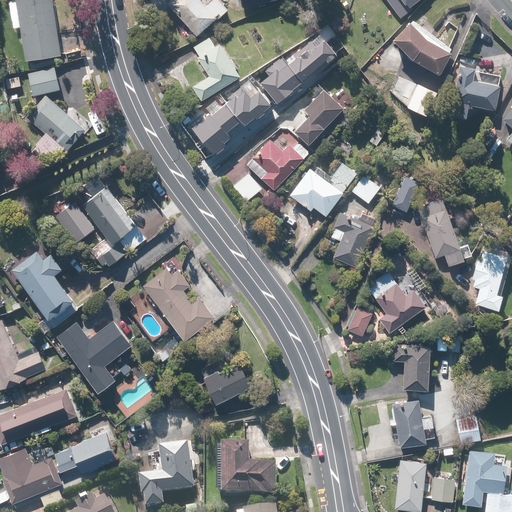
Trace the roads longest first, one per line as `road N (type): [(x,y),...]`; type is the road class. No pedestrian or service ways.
road 1 (secondary): [(345,511),(327,409),(298,337),(149,134),(130,95),(108,0)]
road 2 (unknown): [(320,392),(376,232),(393,224),(416,241)]
